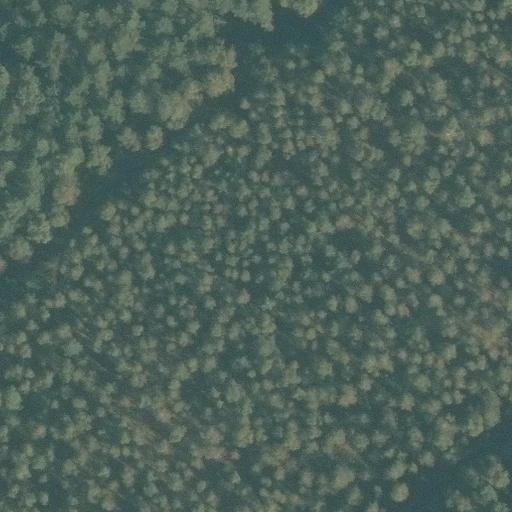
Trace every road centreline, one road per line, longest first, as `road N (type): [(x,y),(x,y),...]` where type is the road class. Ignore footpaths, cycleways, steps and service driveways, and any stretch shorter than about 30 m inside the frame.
road 1 (track): [(0,288),(342,0)]
road 2 (track): [(511,408),(387,511)]
